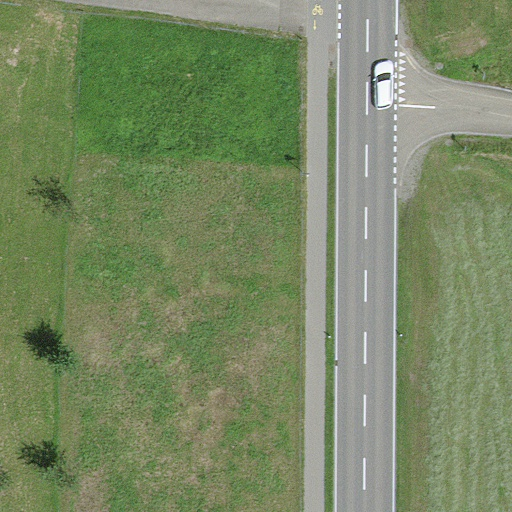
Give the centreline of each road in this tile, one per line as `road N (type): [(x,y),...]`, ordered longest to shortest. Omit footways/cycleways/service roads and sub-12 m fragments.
road 1 (primary): [(359,511),(364,0)]
road 2 (track): [(361,96),(511,122)]
